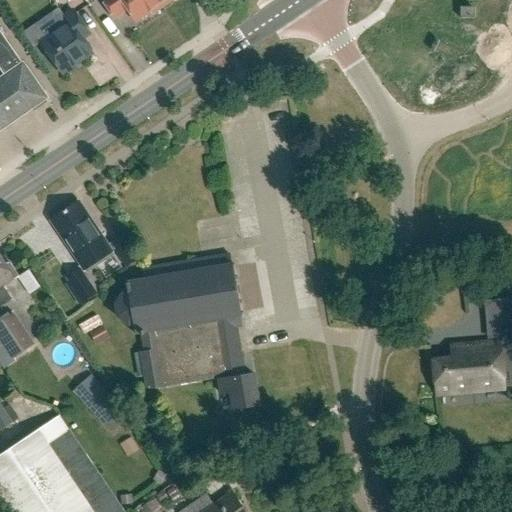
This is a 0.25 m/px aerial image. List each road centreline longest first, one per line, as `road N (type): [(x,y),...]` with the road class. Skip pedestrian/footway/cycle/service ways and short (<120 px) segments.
road 1 (unclassified): [(380,511),(359,381),(391,275),(405,171),(400,142)]
road 2 (secondary): [(0,203),(305,0)]
road 3 (unclassified): [(400,142),(311,0)]
road 4 (unclassified): [(511,91),(400,142)]
